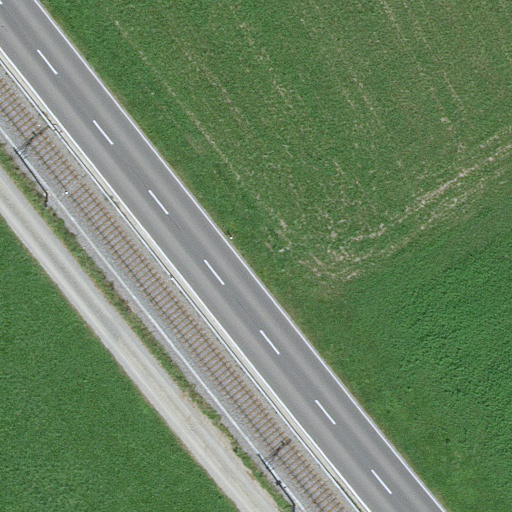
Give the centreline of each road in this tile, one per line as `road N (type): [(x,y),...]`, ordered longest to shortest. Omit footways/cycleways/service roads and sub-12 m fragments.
road 1 (primary): [(411,511),(3,0)]
road 2 (track): [(260,511),(0,182)]
